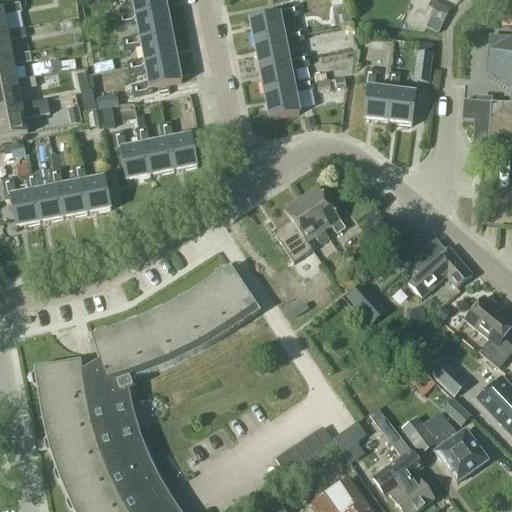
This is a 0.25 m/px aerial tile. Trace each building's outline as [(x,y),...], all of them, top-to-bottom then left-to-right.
[(120,27),(137,24),(136,19),(168,13),(164,0),(132,0),(135,15),(118,18),(120,27)] [(0,11),(0,37),(9,36),(8,33),(5,17),(23,14),(21,5),(3,8),(3,11),(0,11)] [(449,14),(431,5),(425,15),(432,18),(426,29),(438,35),(449,14)] [(284,41),(284,37),(280,20),(298,17),(296,8),(278,12),(278,16),(250,21),(255,47),(284,41)] [(511,12),(502,12),(501,29),(511,29),(511,12)] [(125,50),(142,47),(141,43),(172,37),(168,13),(136,19),(137,24),(140,39),(123,42),(125,50)] [(350,15),(333,18),(335,27),(351,24),(350,15)] [(0,63),(14,61),(13,58),(10,42),(28,39),(26,29),(8,33),(9,36),(0,37),(0,63)] [(301,33),(284,37),(284,41),(255,47),(260,72),(289,66),(289,62),(285,45),(303,42),(301,33)] [(129,74),(146,71),(146,67),(177,61),(172,37),(141,43),(142,47),(145,62),(128,65),(129,74)] [(504,92),(501,96),(492,95),(491,103),(463,101),(462,121),(474,122),(472,149),(487,151),(487,152),(511,153),(511,39),(490,38),(487,79),(504,92)] [(31,54),(13,58),(14,61),(0,63),(0,89),(19,86),(18,82),(15,67),(33,63),(31,54)] [(432,56),(416,54),(412,84),(428,86),(432,56)] [(306,58),(289,62),(289,66),(260,72),(265,97),(295,91),(294,86),(290,70),(308,66),(306,58)] [(32,68),(34,78),(75,70),(73,61),(59,64),(58,62),(32,68)] [(146,67),(146,71),(149,86),(132,89),(134,98),(151,94),(150,91),(181,85),(177,61),(146,67)] [(364,122),(388,125),(391,94),(388,93),(389,81),(374,79),(375,74),(366,73),(364,91),(367,91),(364,122)] [(311,79),(314,93),(324,91),(323,84),(333,82),(332,75),(311,79)] [(390,76),(389,81),(388,93),(391,94),(388,125),(412,128),(416,96),(397,94),(399,77),(390,76)] [(0,89),(0,115),(24,110),(23,107),(20,91),(37,88),(36,79),(18,82),(19,86),(0,89)] [(311,82),(294,86),(295,91),(265,97),(270,122),(300,116),(295,94),(313,91),(311,82)] [(80,94),(84,115),(95,113),(91,92),(80,94)] [(115,96),(95,100),(97,113),(117,109),(115,96)] [(0,115),(0,141),(29,136),(26,121),(48,116),(46,103),(23,107),(24,110),(0,115)] [(78,109),(66,112),(69,128),(81,125),(78,109)] [(161,127),(164,143),(168,142),(174,174),(197,169),(191,138),(173,142),(169,125),(161,127)] [(137,132),(140,148),(144,147),(150,178),(174,174),(168,142),(164,143),(149,146),(145,130),(137,132)] [(126,183),(150,178),(144,147),(140,148),(125,151),(122,135),(114,137),(117,152),(120,152),(126,183)] [(2,150),(5,165),(26,161),(23,145),(2,150)] [(74,169),(77,186),(81,186),(87,216),(111,211),(105,181),(86,185),(83,168),(74,169)] [(81,186),(77,186),(62,189),(59,173),(50,174),(54,191),(57,190),(63,221),(87,216),(81,186)] [(27,179),(30,196),(33,195),(39,226),(63,221),(57,190),(54,191),(39,194),(36,177),(27,179)] [(33,195),(30,196),(15,199),(12,182),(3,183),(6,200),(9,199),(16,230),(39,226),(33,195)] [(317,190),(302,201),(323,233),(331,228),(337,237),(345,231),(317,190)] [(329,242),(323,233),(302,201),(285,212),(292,223),(306,244),(314,239),(321,248),(329,242)] [(306,244),(292,223),(274,235),(294,265),(312,253),(306,244)] [(457,290),(471,278),(448,251),(445,253),(435,242),(418,257),(419,258),(415,262),(414,273),(418,277),(408,286),(421,301),(446,278),(457,290)] [(183,511),(176,501),(164,481),(153,460),(147,443),(143,445),(141,439),(134,416),(129,391),(133,390),(130,382),(143,377),(173,365),(202,351),(231,334),(259,314),(260,315),(261,314),(230,268),(199,289),(175,303),(150,316),(124,326),(91,338),(99,363),(82,373),(81,363),(34,371),(39,407),(46,439),(55,469),(67,499),(73,511),(183,511)] [(364,325),(381,311),(363,288),(346,302),(364,325)] [(489,301),(487,302),(483,299),(464,323),(488,343),(478,355),(498,372),(511,354),(511,349),(502,342),(511,329),(511,322),(496,310),(496,307),(489,301)] [(405,325),(385,341),(393,352),(413,336),(405,325)] [(438,364),(427,376),(453,400),(466,385),(441,361),(438,364)] [(421,399),(434,387),(421,373),(408,385),(421,399)] [(511,390),(507,386),(500,378),(475,401),(504,430),(509,426),(511,429),(511,390)] [(487,463),(466,433),(462,428),(470,419),(452,403),(443,414),(443,415),(423,429),(421,425),(404,437),(419,459),(435,448),(439,453),(435,455),(457,485),(487,463)] [(402,443),(376,412),(367,419),(378,432),(399,460),(384,473),(372,480),(384,498),(388,495),(400,511),(420,511),(434,502),(414,475),(422,469),(410,452),(403,443),(403,442),(402,443)] [(323,429),(314,435),(327,455),(337,448),(323,429)] [(318,461),(327,455),(314,435),(304,441),(318,461)] [(308,468),(318,461),(304,441),(295,448),(308,468)] [(298,474),(308,468),(295,448),(285,454),(298,474)] [(289,480),(298,474),(285,454),(276,461),(289,480)] [(313,509),(315,511),(373,511),(361,495),(347,505),(337,491),(313,509)] [(293,511),(284,499),(269,510),(270,511),(293,511)]
